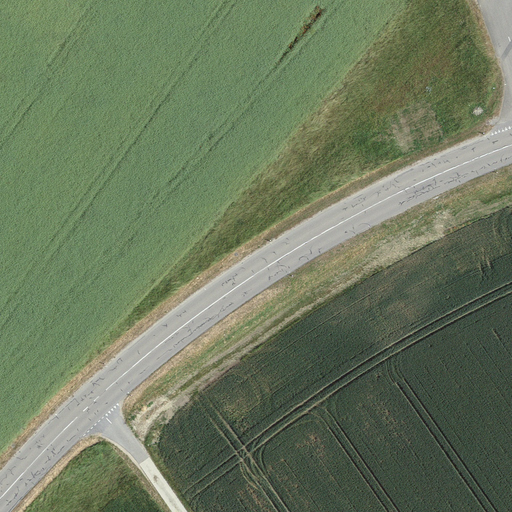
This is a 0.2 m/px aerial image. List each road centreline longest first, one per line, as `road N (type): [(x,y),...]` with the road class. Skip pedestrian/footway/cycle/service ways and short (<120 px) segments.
road 1 (secondary): [(0,506),(100,398),(236,293),(388,201),(511,150)]
road 2 (track): [(178,511),(100,398)]
